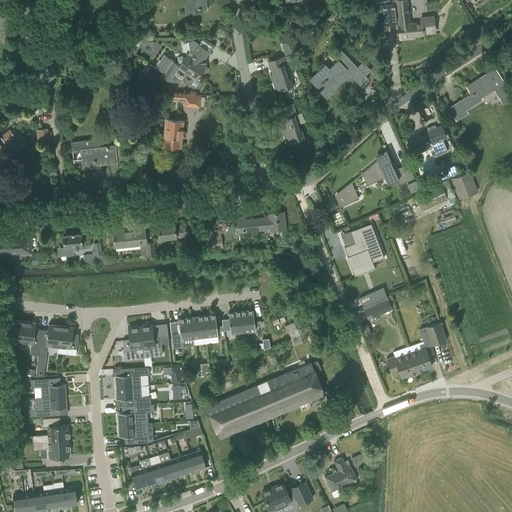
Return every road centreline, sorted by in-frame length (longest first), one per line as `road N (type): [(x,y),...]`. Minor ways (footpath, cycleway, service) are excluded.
road 1 (residential): [(257,184),(309,182),(386,112),(511,28)]
road 2 (residential): [(0,217),(257,184)]
road 3 (track): [(382,411),(314,246),(299,184)]
road 4 (residential): [(95,317),(95,421),(108,511)]
road 5 (residential): [(257,184),(237,0)]
road 6 (residential): [(95,317),(252,295)]
road 7 (residential): [(226,483),(364,419)]
road 8 (unclassified): [(511,402),(447,392),(382,411)]
